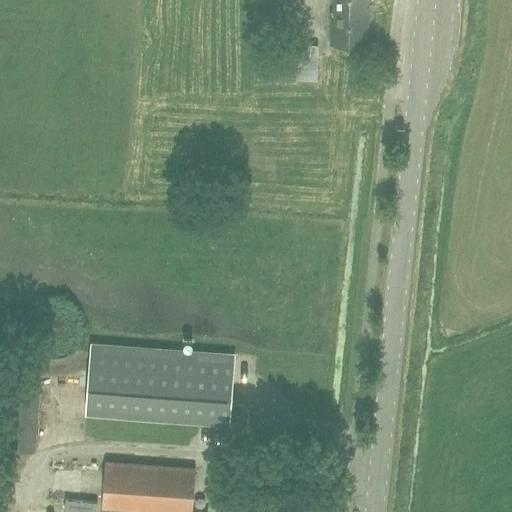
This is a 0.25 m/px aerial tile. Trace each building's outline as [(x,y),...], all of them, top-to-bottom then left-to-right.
[(368,45),(368,16),(368,0),(333,0),(333,12),(330,12),(330,44),(368,45)] [(265,47),(260,47),(258,47),(258,59),(265,59),(265,81),(318,81),(318,45),(265,44),(265,47)] [(240,65),(239,79),(257,80),(258,66),(240,65)] [(86,414),(208,424),(229,425),(235,353),(91,342),(86,414)] [(16,449),(34,451),(40,387),(0,383),(0,464),(14,466),(16,449)] [(192,511),(195,469),(105,463),(102,508),(172,511),(192,511)]
